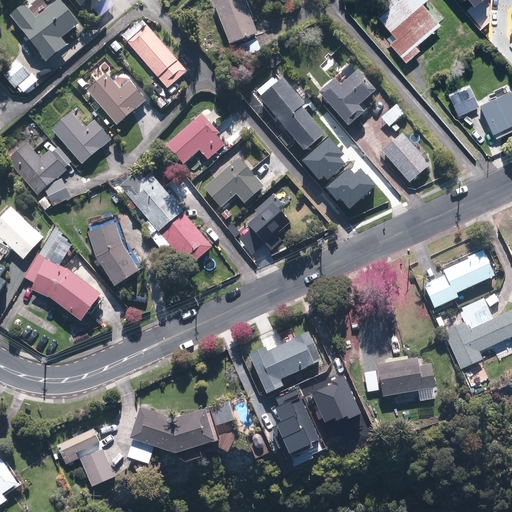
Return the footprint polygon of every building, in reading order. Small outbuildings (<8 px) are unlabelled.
[(71,0),(79,9),(84,4),(90,12),(92,10),(100,18),(112,7),(105,0),(71,0)] [(239,0),(217,0),(211,2),(227,46),(253,37),(239,0)] [(388,45),(403,63),(416,52),(413,47),(439,26),(438,25),(445,19),(428,0),(389,0),(373,14),(394,40),(388,45)] [(23,7),(8,19),(44,64),(64,48),(59,41),(75,28),(55,3),(33,20),(23,7)] [(146,27),(127,43),(166,90),(185,74),(146,27)] [(1,75),(14,90),(28,77),(16,63),(1,75)] [(333,82),(317,95),(345,129),(361,116),(355,109),(373,94),(355,73),(337,87),(333,82)] [(105,76),(86,92),(115,126),(143,102),(127,83),(118,91),(105,76)] [(281,82),(258,100),(302,156),(304,154),(317,170),(335,156),(299,110),(301,108),(281,82)] [(465,86),(448,95),(458,117),(476,108),(465,86)] [(477,107),(490,135),(511,125),(511,99),(509,92),(477,107)] [(395,121),(399,118),(390,108),(378,120),(387,129),(389,127),(395,133),(401,127),(395,121)] [(71,115),(51,131),(80,166),(109,142),(93,123),(84,130),(71,115)] [(197,152),(206,162),(222,147),(198,119),(165,147),(181,166),(197,152)] [(398,136),(380,154),(408,184),(427,166),(398,136)] [(7,162),(37,196),(64,172),(62,170),(69,164),(56,150),(50,155),(48,153),(40,160),(27,145),(7,162)] [(237,160),(203,189),(219,208),(234,195),(243,205),(262,188),(237,160)] [(132,176),(119,187),(186,269),(211,249),(181,213),(150,175),(139,184),(132,176)] [(259,215),(246,226),(250,231),(238,241),(251,256),(263,245),(268,251),(278,242),(273,237),(287,224),(275,211),(279,207),(271,197),(255,211),(259,215)] [(42,240),(10,209),(0,219),(0,240),(21,261),(42,240)] [(231,223),(224,229),(233,239),(240,234),(231,223)] [(93,261),(111,289),(135,274),(119,248),(112,227),(85,236),(93,261)] [(422,287),(433,310),(456,299),(455,296),(491,278),(480,255),(441,273),(443,277),(422,287)] [(30,291),(49,301),(77,323),(97,298),(64,271),(36,257),(25,279),(33,284),(30,291)] [(464,324),(442,334),(459,370),(481,360),(477,352),(511,336),(511,310),(490,320),(481,301),(460,310),(470,330),(467,331),(464,324)] [(390,329),(380,330),(384,352),(393,351),(390,329)] [(261,351),(246,358),(264,396),(280,388),(277,382),(317,363),(304,335),(263,354),(261,351)] [(379,390),(380,399),(432,390),(428,366),(416,368),(414,361),(375,368),(376,373),(364,375),(367,392),(379,390)] [(226,404),(209,410),(214,427),(232,421),(226,404)] [(128,441),(170,456),(211,444),(201,414),(171,423),(139,411),(128,441)] [(89,431),(56,446),(64,464),(75,459),(72,454),(95,443),(89,431)] [(100,451),(79,460),(90,486),(111,477),(100,451)] [(0,504),(12,497),(8,491),(25,480),(9,457),(0,462),(0,504)]
